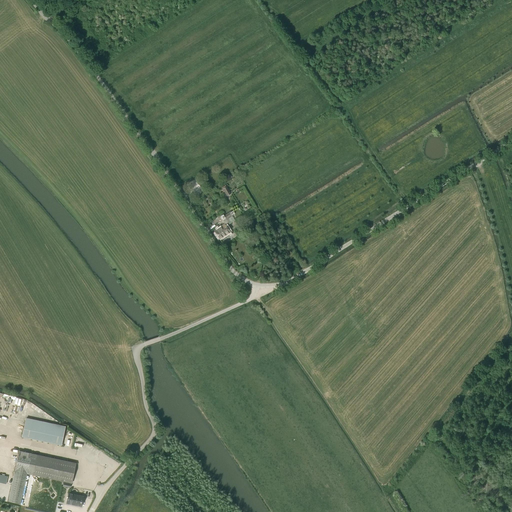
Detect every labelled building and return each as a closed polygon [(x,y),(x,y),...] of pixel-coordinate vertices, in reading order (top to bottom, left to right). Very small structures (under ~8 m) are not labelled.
[(226,187),(226,185),(222,187),(223,189),(222,189),(227,196),(231,194),(227,186),(226,187)] [(220,240),(231,233),(226,226),(235,221),(232,216),(234,215),(231,211),(222,217),(225,221),(223,222),(224,224),(213,230),(220,240)] [(21,437),(61,446),(65,430),(25,421),(21,437)] [(71,483),(72,480),(76,463),(31,454),(19,451),(8,501),(20,504),(27,474),(71,483)] [(83,497),(69,494),(66,504),(81,507),(83,497)]
